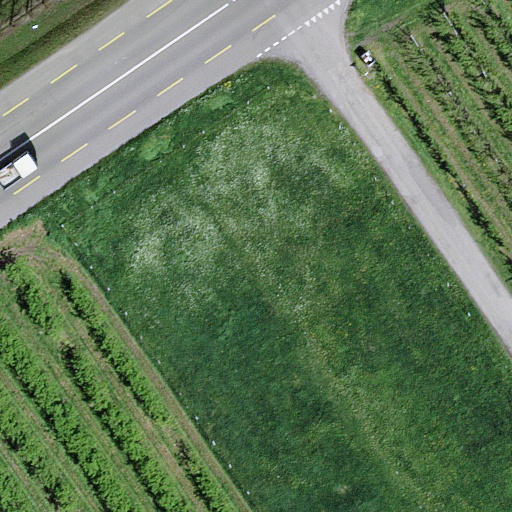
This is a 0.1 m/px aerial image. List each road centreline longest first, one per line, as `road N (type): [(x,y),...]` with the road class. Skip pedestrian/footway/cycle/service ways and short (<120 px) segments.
road 1 (primary): [(0,175),(255,0)]
road 2 (primary): [(186,0),(0,128)]
